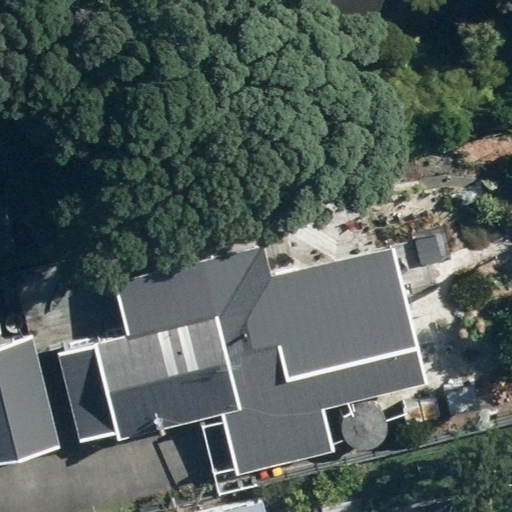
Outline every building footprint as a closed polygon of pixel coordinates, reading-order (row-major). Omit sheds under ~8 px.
[(356,63),(379,0),(206,0),(204,7),(356,63)] [(0,184),(0,252),(19,247),(0,184)] [(241,469),(336,445),(324,403),(431,376),(396,237),(274,269),(266,238),(116,276),(129,326),(59,344),(83,432),(120,422),(122,433),(225,405),(241,469)] [(0,338),(0,455),(61,440),(34,330),(0,338)] [(476,382),(450,389),(455,412),(481,405),(476,382)] [(271,511),(268,497),(201,511),(271,511)]
